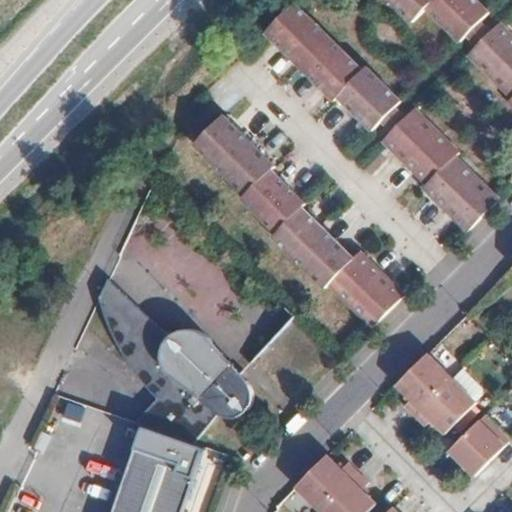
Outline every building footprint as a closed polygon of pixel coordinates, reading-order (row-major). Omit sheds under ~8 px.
[(376,119),(390,105),(398,96),(364,62),(359,67),(291,0),(263,29),(329,96),(335,91),(369,126),(376,119)] [(458,38),(464,32),(478,18),(486,10),(475,0),(391,0),(409,18),(424,3),(458,38)] [(464,32),(476,44),(489,30),(478,18),(464,32)] [(506,100),(511,106),(511,36),(497,22),(489,30),(476,44),(466,53),(510,97),(506,100)] [(387,131),(401,116),(390,105),(376,119),(387,131)] [(401,116),(387,131),(379,140),(422,183),(420,186),(465,232),(495,201),(450,156),(454,152),(410,108),(401,116)] [(369,328),(400,297),(356,252),(349,259),(297,207),(300,204),(267,170),(270,167),(220,116),(191,144),(241,195),(239,197),(271,232),(269,234),(320,287),(325,283),(369,328)] [(171,336),(108,279),(98,299),(105,319),(113,337),(128,364),(151,399),(137,415),(195,443),(214,415),(219,416),(225,416),(232,414),(239,410),(243,404),(245,399),(246,392),(230,369),(217,354),(207,344),(200,339),(193,336),(187,334),(178,334),(171,336)] [(451,380),(426,355),(403,377),(393,387),(408,402),(402,408),(413,419),(451,380)] [(451,380),(413,419),(422,428),(428,422),(443,436),(475,404),(451,380)] [(484,418),(448,454),(465,470),(474,479),(510,443),(484,418)] [(181,511),(196,469),(134,447),(111,511),(181,511)] [(285,511),(321,511),(344,489),(333,478),(325,485),(319,479),(311,471),(278,504),(285,511)] [(353,498),(344,489),(321,511),(352,511),(346,506),(353,498)]
